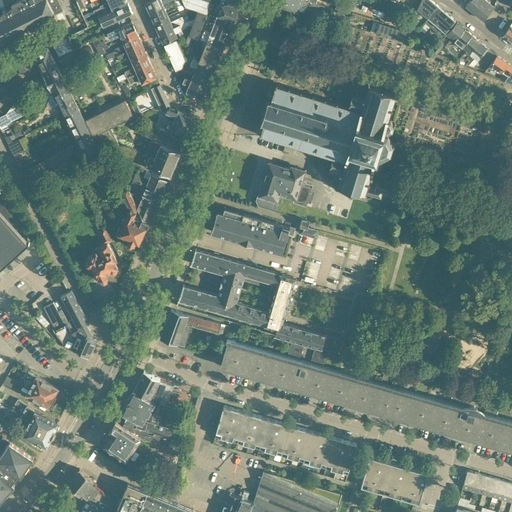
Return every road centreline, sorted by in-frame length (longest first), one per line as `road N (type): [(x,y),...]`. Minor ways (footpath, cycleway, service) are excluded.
road 1 (residential): [(450,453),(203,382),(123,344)]
road 2 (tertiary): [(123,344),(218,115)]
road 3 (unclassified): [(123,344),(94,327),(18,180)]
road 4 (tertiary): [(18,511),(102,386)]
road 5 (unclassified): [(133,0),(176,94),(218,115)]
road 6 (unclassified): [(102,386),(66,369),(0,295)]
road 7 (tertiary): [(218,115),(259,0)]
